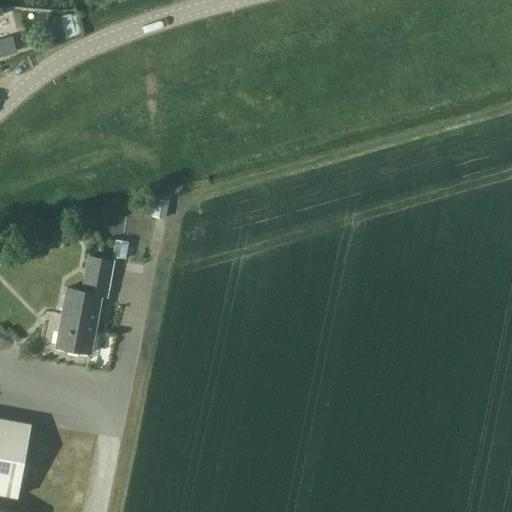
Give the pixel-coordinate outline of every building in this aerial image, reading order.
[(59,17),(66,36),(84,29),(77,10),(59,17)] [(0,54),(16,50),(12,37),(0,40),(0,54)] [(155,198),(153,215),(166,217),(169,200),(155,198)] [(103,292),(107,293),(110,273),(112,259),(87,255),(81,288),(66,285),(56,344),(94,351),(103,292)] [(0,433),(0,485),(22,490),(32,440),(0,433)]
